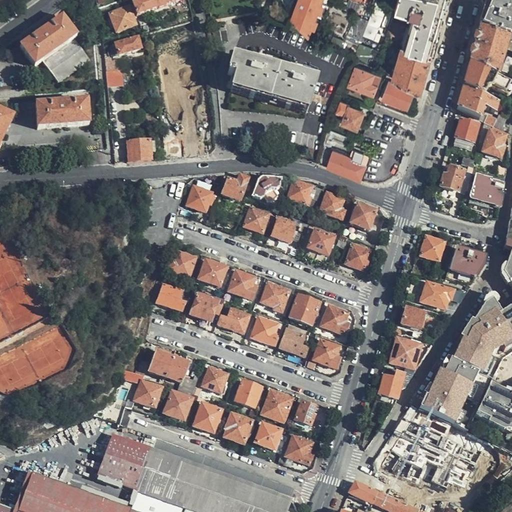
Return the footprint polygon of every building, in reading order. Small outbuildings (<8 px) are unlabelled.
[(176,2),(180,0),(142,0),(133,3),(134,6),(137,16),(176,2)] [(259,1),(258,0),(205,0),(210,20),(261,11),(259,1)] [(296,0),(290,12),(293,18),(301,25),(308,32),(311,23),(314,24),(317,17),(314,16),(317,8),(320,9),(323,2),(320,1),(320,0),(298,0),(298,1),(296,0)] [(389,25),(385,40),(404,45),(431,53),(440,22),(446,0),(396,0),(395,6),(389,25)] [(508,38),(511,40),(511,39),(511,0),(491,0),(488,2),(486,6),(480,27),(486,29),(508,38)] [(364,35),(376,39),(387,10),(375,5),(364,35)] [(135,26),(129,8),(111,14),(112,17),(116,33),(135,26)] [(80,36),(65,13),(21,42),(35,64),(80,36)] [(486,29),(480,27),(475,45),(470,64),(474,67),(491,75),(496,78),(500,64),(505,49),(508,38),(486,29)] [(141,51),(137,39),(116,45),(119,56),(141,51)] [(340,51),(354,58),(359,45),(345,40),(340,51)] [(404,45),(393,78),(403,83),(415,89),(420,92),(425,77),(431,56),(431,53),(404,45)] [(307,113),(317,82),(300,76),(302,70),(295,67),(292,74),(264,65),(266,58),(258,56),(256,63),(234,56),(228,74),(237,77),(233,89),(275,103),(307,113)] [(511,93),(511,92),(511,85),(496,78),(491,75),(474,67),(470,64),(468,71),(463,88),(483,97),(487,89),(490,89),(491,88),(507,95),(511,93)] [(370,84),(373,75),(356,68),(349,85),(373,94),(376,86),(370,84)] [(121,71),(114,72),(115,86),(122,85),(121,71)] [(114,72),(106,73),(107,87),(115,86),(114,72)] [(413,90),(390,82),(383,98),(407,108),(413,90)] [(483,97),(463,88),(457,111),(460,112),(472,117),(479,120),(481,113),(479,112),(481,108),(495,113),(497,104),(483,97)] [(356,129),(363,112),(349,106),(343,123),(356,129)] [(0,144),(1,142),(14,117),(0,110),(0,144)] [(493,126),(495,118),(487,115),(485,123),(493,126)] [(493,126),(504,131),(507,119),(496,115),(495,118),(493,126)] [(485,123),(479,120),(472,117),(470,123),(478,125),(484,126),(485,123)] [(478,125),(470,123),(460,120),(455,140),(473,144),(478,125)] [(90,150),(88,126),(74,127),(38,130),(39,153),(52,153),(90,150)] [(505,131),(504,131),(493,126),(491,133),(503,137),(505,131)] [(505,137),(503,137),(491,133),(490,132),(488,136),(482,152),(499,158),(503,147),(502,146),(505,137)] [(471,151),(473,144),(455,140),(453,146),(471,151)] [(128,162),(151,161),(150,141),(128,142),(128,162)] [(195,158),(207,156),(208,142),(174,144),(175,159),(195,158)] [(334,152),(328,167),(350,176),(359,180),(369,156),(352,150),(350,157),(334,152)] [(465,194),(471,174),(450,168),(447,175),(444,174),(440,187),(442,188),(463,194),(465,194)] [(503,186),(504,177),(488,173),(473,169),(471,174),(465,194),(465,196),(470,197),(476,177),(491,181),(491,182),(503,186)] [(500,201),(503,186),(491,182),(491,181),(476,177),(470,197),(468,204),(487,209),(487,203),(499,206),(500,201)] [(245,190),(246,187),(247,183),(246,180),(241,178),(240,179),(238,184),(227,180),(222,196),(241,202),(245,190)] [(279,189),(280,182),(271,181),(265,180),(261,180),(259,182),(258,184),(257,187),(253,198),(257,200),(258,200),(261,199),(265,197),(266,194),(268,193),(271,191),(273,191),(275,192),(279,189)] [(288,200),(308,207),(311,199),(309,198),(312,188),(293,182),(288,200)] [(321,193),(322,191),(312,188),(309,198),(311,199),(308,207),(306,215),(312,217),(314,211),(319,197),(321,193)] [(205,212),(212,195),(193,189),(187,205),(205,212)] [(319,197),(314,211),(320,213),(326,195),(321,193),(319,197)] [(326,195),(320,213),(334,218),(342,221),(345,213),(344,212),(339,211),(343,200),(326,195)] [(511,200),(503,248),(508,249),(511,249),(511,200)] [(368,230),(375,212),(357,206),(350,224),(368,230)] [(262,233),(269,216),(251,209),(245,227),(262,233)] [(290,243),(295,226),(279,220),(272,237),(290,243)] [(302,244),(297,257),(304,260),(309,249),(314,231),(334,239),(336,234),(329,232),(318,228),(309,225),(308,228),(302,244)] [(314,231),(309,249),(328,256),(334,239),(314,231)] [(340,236),(336,246),(343,249),(348,238),(340,236)] [(442,249),(444,243),(426,238),(422,252),(421,256),(438,261),(442,249)] [(364,271),(371,253),(354,247),(347,264),(364,271)] [(470,424),(511,440),(511,389),(492,378),(502,359),(511,351),(511,250),(508,249),(500,269),(511,289),(511,300),(497,310),(485,291),(444,355),(416,406),(467,431),(470,424)] [(457,262),(459,253),(460,251),(454,249),(451,261),(457,262)] [(187,278),(195,260),(177,253),(174,261),(172,260),(167,271),(187,278)] [(483,266),(485,260),(459,253),(457,262),(451,261),(448,268),(463,273),(477,277),(482,270),(483,268),(483,266)] [(219,288),(226,269),(207,262),(204,272),(202,271),(199,280),(219,288)] [(254,280),(236,272),(229,292),(251,301),(255,291),(251,289),(254,280)] [(460,284),(471,287),(477,277),(463,273),(460,284)] [(154,301),(153,305),(156,306),(157,303),(181,312),(184,305),(178,302),(182,293),(158,284),(157,289),(154,301)] [(288,287),(280,284),(279,289),(288,293),(294,295),(296,290),(288,287)] [(451,299),(461,301),(465,295),(447,290),(426,284),(420,302),(445,310),(447,300),(450,301),(451,299)] [(288,293),(279,289),(268,285),(261,303),(275,308),(274,310),(281,312),(288,293)] [(214,313),(218,303),(199,296),(191,315),(208,322),(211,312),(214,313)] [(310,327),(318,305),(298,297),(289,319),(310,327)] [(344,324),(348,315),(328,307),(321,327),(344,335),(348,326),(344,324)] [(242,335),(249,318),(235,313),(232,312),(228,321),(222,319),(219,326),(242,335)] [(419,330),(423,314),(413,312),(412,314),(405,312),(401,325),(419,330)] [(274,336),(277,326),(259,319),(256,325),(251,338),(274,347),(278,337),(274,336)] [(299,337),(302,330),(298,328),(289,325),(280,349),(304,358),(306,350),(300,348),(304,339),(299,337)] [(405,368),(404,373),(412,376),(415,371),(413,371),(415,363),(416,360),(418,353),(420,348),(405,343),(396,341),(390,361),(389,364),(405,368)] [(336,358),(339,349),(320,342),(318,347),(313,361),(319,363),(336,370),(340,360),(336,358)] [(170,368),(173,359),(157,353),(150,372),(166,378),(170,368)] [(415,363),(419,364),(422,361),(424,357),(425,355),(418,353),(416,360),(415,363)] [(188,366),(173,359),(170,368),(166,378),(180,384),(178,390),(185,393),(188,393),(193,395),(195,390),(197,386),(182,379),(188,366)] [(227,377),(204,368),(204,369),(198,382),(197,386),(195,390),(193,395),(199,397),(203,388),(220,394),(227,377)] [(379,396),(396,401),(399,392),(403,391),(412,376),(404,373),(403,376),(394,373),(392,380),(384,378),(379,396)] [(135,381),(133,380),(129,392),(128,397),(126,406),(132,409),(135,401),(144,405),(143,408),(153,412),(162,389),(136,380),(135,381)] [(259,395),(261,390),(245,384),(243,383),(238,395),(236,402),(254,409),(259,395)] [(192,401),(197,403),(199,397),(193,395),(188,393),(185,399),(173,394),(165,415),(184,422),(192,401)] [(286,414),(292,401),(271,393),(268,400),(262,416),(282,424),(286,414)] [(416,406),(412,405),(410,404),(409,403),(398,423),(387,442),(404,451),(402,454),(407,456),(401,471),(389,498),(395,502),(416,511),(418,511),(453,511),(464,502),(507,464),(511,459),(511,452),(486,440),(467,431),(416,406)] [(311,416),(314,409),(302,404),(295,422),(310,427),(314,417),(311,416)] [(213,434),(221,413),(202,406),(194,427),(213,434)] [(255,419),(257,414),(246,409),(244,414),(248,415),(255,419)] [(243,445),(251,424),(231,416),(226,431),(227,432),(225,438),(243,445)] [(273,451),(279,434),(262,427),(256,445),(273,451)] [(154,449),(114,433),(97,476),(189,511),(284,511),(289,501),(154,449)] [(154,449),(289,501),(293,490),(158,437),(154,449)] [(309,454),(312,445),(292,438),(285,457),(308,466),(312,456),(309,454)] [(371,465),(373,470),(378,474),(386,478),(402,454),(404,451),(387,442),(377,456),(371,465)] [(131,511),(132,510),(32,470),(15,511),(7,511),(0,509),(0,511),(131,511)] [(354,483),(348,494),(372,504),(377,493),(362,486),(354,483)] [(377,493),(372,504),(388,511),(415,511),(416,511),(395,502),(389,498),(377,493)]
